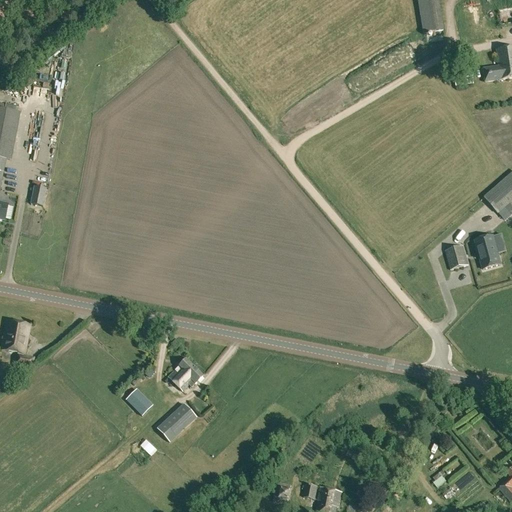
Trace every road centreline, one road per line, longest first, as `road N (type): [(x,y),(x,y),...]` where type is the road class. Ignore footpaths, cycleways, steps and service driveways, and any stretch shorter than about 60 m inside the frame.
road 1 (primary): [(490,385),(0,288)]
road 2 (track): [(153,0),(434,333)]
road 3 (track): [(281,155),(452,53),(511,41)]
